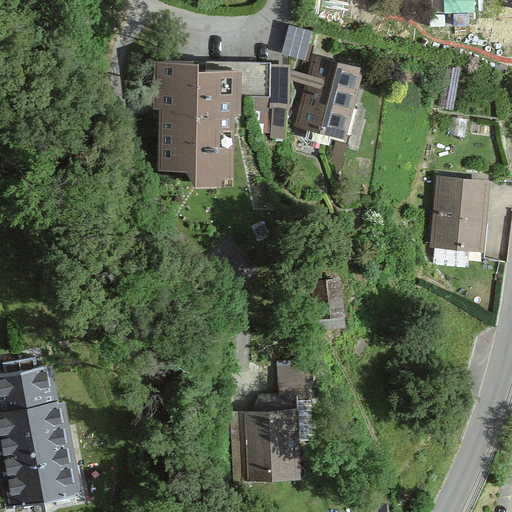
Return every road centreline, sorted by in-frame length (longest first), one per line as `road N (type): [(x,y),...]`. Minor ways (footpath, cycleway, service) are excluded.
road 1 (residential): [(280,0),(273,13),(243,26),(146,14),(123,43),(120,75),(134,144),(172,223),(233,295),(243,316),(243,366)]
road 2 (tertiary): [(511,346),(482,444),(446,511)]
